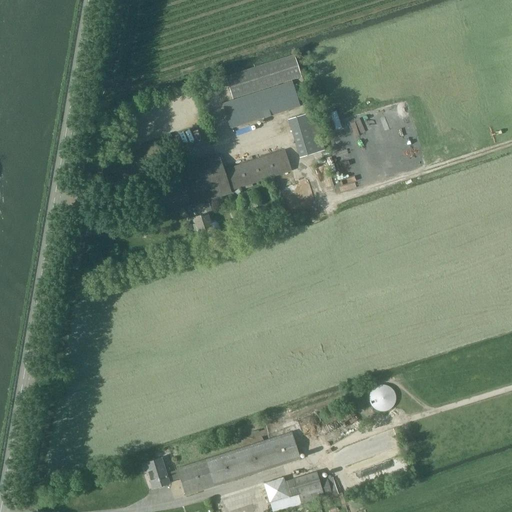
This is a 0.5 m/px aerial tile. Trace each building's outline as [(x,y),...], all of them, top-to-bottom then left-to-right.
[(294,55),(225,77),(232,99),(301,77),(294,55)] [(300,106),(292,82),(222,104),(230,128),(300,106)] [(313,112),(288,120),(299,158),(324,150),(313,112)] [(230,190),(290,171),(284,151),(223,170),(218,155),(180,167),(193,205),(194,205),(198,216),(193,218),(199,236),(213,231),(207,214),(206,214),(202,202),(230,193),(230,190)] [(393,396),(392,393),(392,391),(390,388),(388,386),(386,384),(384,383),(382,382),(379,382),(376,382),(374,383),(372,384),(370,386),(368,388),(367,390),(366,393),(365,396),(366,398),(367,401),(367,403),(369,405),(371,407),(373,408),(376,409),(378,409),(381,409),(384,408),(386,407),(388,406),(390,403),(391,401),(392,399),(393,396)] [(291,432),(194,463),(203,490),(299,459),(291,432)] [(185,496),(203,490),(194,463),(177,469),(177,470),(166,474),(161,458),(145,464),(153,488),(169,483),(168,482),(180,478),(185,496)] [(301,504),(324,496),(316,472),(293,479),(301,504)]
